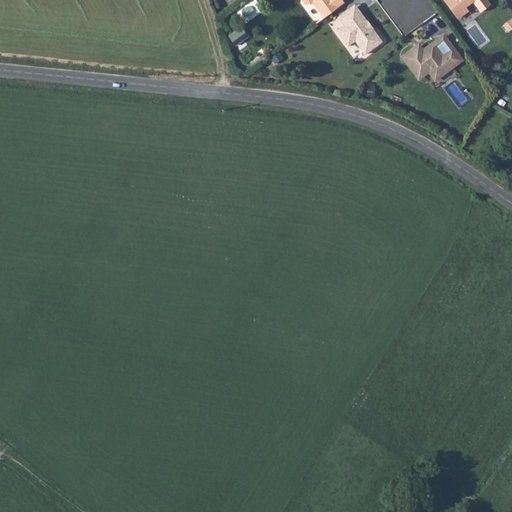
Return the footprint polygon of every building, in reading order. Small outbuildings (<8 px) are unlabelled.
[(328,17),(345,4),(342,0),(302,0),(302,1),(306,5),(312,6),(313,4),(319,12),(322,10),(328,17)] [(445,0),(460,19),(470,11),(467,7),(473,3),(480,12),(490,4),(487,0),(445,0)] [(339,18),(345,26),(362,14),(356,6),(339,18)] [(319,12),(325,20),(328,17),(322,10),(319,12)] [(362,14),(345,26),(337,32),(349,48),(356,42),(366,56),(383,43),(374,30),(371,29),(368,26),(368,22),(362,14)] [(508,32),(511,28),(511,18),(503,25),(508,32)] [(236,45),(250,36),(243,25),(229,34),(236,45)] [(405,55),(420,76),(432,67),(439,75),(452,65),(453,67),(464,59),(445,34),(422,51),(418,55),(413,49),(405,55)] [(418,46),(413,49),(418,55),(422,51),(418,46)] [(432,67),(420,76),(422,78),(432,71),(438,79),(453,67),(452,65),(439,75),(432,67)]
